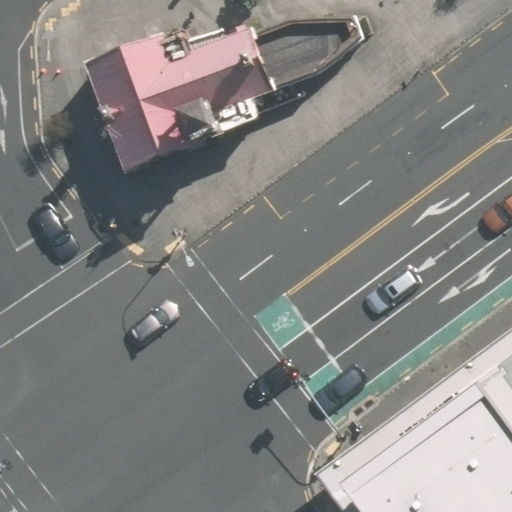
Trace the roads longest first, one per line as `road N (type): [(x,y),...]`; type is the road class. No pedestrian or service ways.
road 1 (secondary): [(511,149),(144,433)]
road 2 (residential): [(144,433),(0,220)]
road 3 (secondary): [(144,433),(39,511)]
